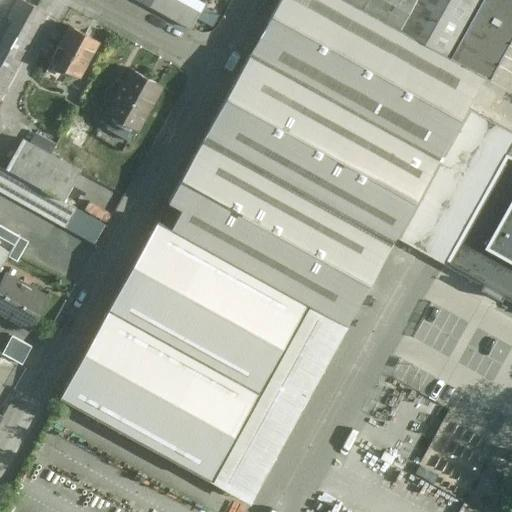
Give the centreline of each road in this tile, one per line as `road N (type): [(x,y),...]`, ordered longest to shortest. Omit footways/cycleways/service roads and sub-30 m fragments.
road 1 (residential): [(218,70),(0,459)]
road 2 (residential): [(218,70),(93,0)]
